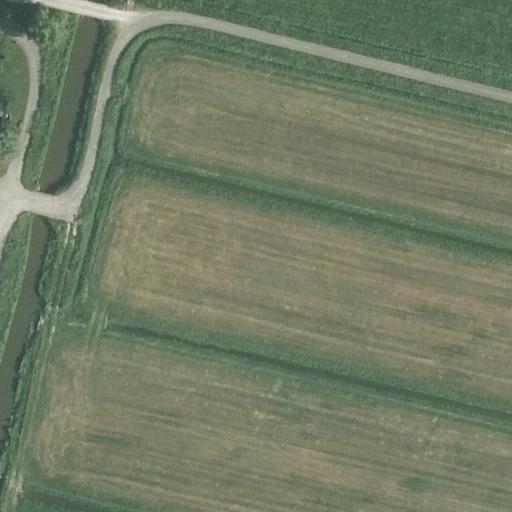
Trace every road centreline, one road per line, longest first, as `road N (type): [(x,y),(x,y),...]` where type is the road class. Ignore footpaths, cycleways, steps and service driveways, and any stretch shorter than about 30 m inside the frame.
road 1 (unclassified): [(0,256),(11,197),(69,211),(83,194),(130,15),(195,21),(511,100)]
road 2 (track): [(9,511),(69,211)]
